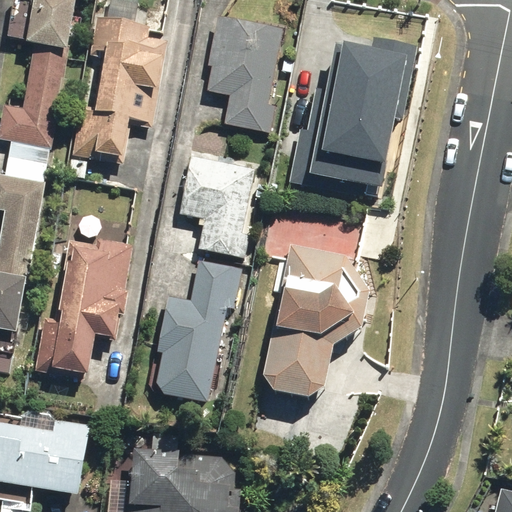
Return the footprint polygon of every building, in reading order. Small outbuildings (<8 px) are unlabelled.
[(84,0),(40,0),(34,47),(73,53),(77,53),(84,0)] [(290,26),(220,17),(210,92),(233,96),(228,128),(275,135),(290,26)] [(151,44),(153,30),(101,22),(96,55),(111,57),(102,115),(83,112),(76,155),(129,163),(135,123),(160,127),(172,47),(151,44)] [(303,128),(292,184),(377,201),(393,116),(403,118),(417,45),(375,37),(373,47),(336,40),(326,91),(317,89),(309,129),(303,128)] [(73,53),(34,47),(24,111),(8,108),(2,142),(13,144),(52,150),(58,151),(73,53)] [(52,150),(13,144),(8,177),(45,182),(47,183),(52,150)] [(260,170),(193,159),(183,219),(202,222),(200,230),(205,231),(201,253),(250,261),(260,170)] [(45,182),(8,177),(0,175),(0,211),(6,212),(0,251),(0,271),(30,277),(45,182)] [(125,247),(129,225),(74,216),(56,324),(47,323),(39,372),(93,380),(100,340),(122,343),(130,292),(125,292),(133,248),(125,247)] [(286,296),(269,377),(279,391),(314,402),(331,392),(340,349),(366,336),(377,290),(354,261),(295,248),(292,264),(281,262),(275,294),(286,296)] [(244,270),(202,262),(194,305),(170,300),(160,355),(169,357),(161,396),(212,406),(230,309),(237,310),(244,270)] [(30,277),(0,271),(0,329),(22,333),(31,277),(30,277)] [(0,486),(83,499),(92,425),(57,418),(54,434),(0,424),(0,486)] [(195,435),(156,434),(155,454),(139,453),(138,498),(129,498),(128,511),(244,511),(244,498),(238,493),(240,459),(194,457),(195,435)] [(511,511),(511,491),(505,490),(500,511),(511,511)]
